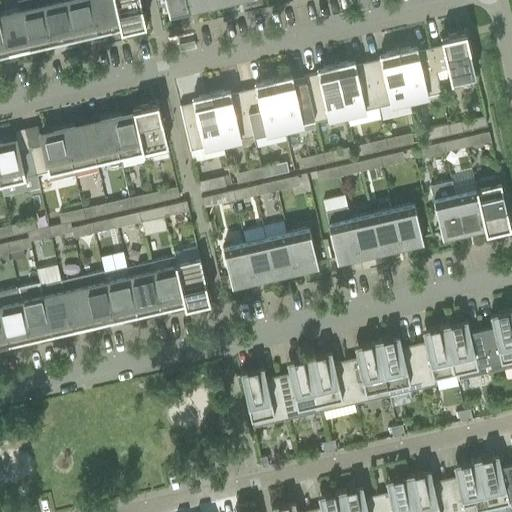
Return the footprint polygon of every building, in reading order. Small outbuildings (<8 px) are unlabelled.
[(39,0),(20,0),(18,1),(19,8),(20,12),(29,47),(41,44),(42,44),(49,42),(50,42),(49,41),(49,38),(41,4),(39,0)] [(39,0),(41,4),(49,38),(49,41),(50,42),(57,41),(58,40),(73,37),(64,0),(39,0)] [(89,0),(64,0),(73,37),(88,33),(89,33),(96,32),(96,31),(96,30),(96,28),(89,0)] [(89,0),(96,28),(96,30),(96,31),(97,31),(104,30),(105,30),(115,27),(119,26),(120,26),(113,0),(89,0)] [(139,0),(113,0),(120,26),(121,30),(136,26),(136,22),(144,20),(139,0)] [(165,0),(169,15),(182,12),(183,11),(190,10),(190,8),(189,6),(188,0),(165,0)] [(188,0),(189,6),(190,8),(190,10),(191,10),(198,8),(199,8),(211,5),(210,0),(188,0)] [(19,8),(0,12),(0,19),(7,48),(7,51),(8,52),(15,50),(16,50),(29,47),(20,12),(19,8)] [(441,44),(429,47),(439,92),(440,92),(435,71),(447,69),(450,80),(475,75),(465,35),(465,31),(464,31),(456,33),(455,33),(440,37),(441,44)] [(379,58),(367,61),(377,106),(408,99),(396,47),(396,50),(385,53),(385,57),(379,58)] [(397,47),(396,47),(408,99),(439,92),(429,47),(417,49),(410,51),(409,47),(397,50),(397,47)] [(317,72),(304,75),(315,121),(346,113),(334,61),(333,62),(334,64),(322,67),(323,71),(317,72)] [(335,61),(334,61),(346,113),(349,126),(380,119),(377,106),(367,61),(354,64),(348,65),(347,61),(335,64),(335,61)] [(272,76),(284,128),(315,121),(304,75),(292,78),(285,80),(285,76),(273,79),(272,76)] [(254,87),(242,90),(252,135),(284,128),(272,76),(271,76),(272,79),(260,81),(261,85),(254,87)] [(192,101),(179,104),(189,150),(221,142),(209,90),(209,93),(198,96),(199,100),(192,101)] [(210,90),(209,90),(221,142),(252,135),(242,90),(229,93),(223,94),(222,90),(210,93),(210,90)] [(147,104),(132,108),(134,116),(142,150),(142,151),(167,146),(157,106),(157,103),(156,102),(155,102),(148,104),(147,104)] [(110,115),(109,115),(109,117),(119,155),(137,151),(141,150),(142,150),(134,116),(133,116),(121,119),(120,114),(110,116),(110,115)] [(486,125),(484,115),(467,119),(470,129),(486,125)] [(100,124),(87,127),(95,161),(119,155),(109,117),(99,119),(100,124)] [(460,121),(447,124),(449,134),(462,131),(460,121)] [(429,128),(431,138),(449,134),(447,124),(429,128)] [(63,126),(62,126),(72,167),(74,174),(73,166),(95,161),(87,127),(75,130),(73,125),(63,127),(63,126)] [(41,144),(29,147),(36,174),(48,172),(50,180),(74,174),(72,167),(62,126),(63,127),(52,130),(54,134),(40,138),(41,144)] [(490,141),(488,131),(471,135),(473,145),(490,141)] [(402,134),(384,138),(386,148),(405,144),(402,134)] [(386,148),(384,138),(367,142),(369,152),(386,148)] [(457,138),(442,141),(445,151),(459,148),(457,138)] [(0,182),(36,174),(29,147),(18,150),(16,143),(2,146),(1,142),(0,141),(0,182)] [(445,151),(442,141),(428,145),(430,154),(445,151)] [(340,148),(322,153),(324,162),(342,158),(340,148)] [(324,162),(322,153),(304,157),(306,166),(324,162)] [(394,153),(379,156),(381,166),(396,162),(394,153)] [(381,166),(379,156),(365,159),(367,169),(381,166)] [(352,162),(337,165),(339,175),(354,172),(352,162)] [(278,163),(259,167),(262,177),(280,172),(278,163)] [(339,175),(337,165),(323,169),(325,179),(339,175)] [(262,177),(259,167),(242,171),(244,181),(262,177)] [(197,181),(199,191),(217,187),(215,177),(197,181)] [(289,177),(274,180),(276,190),(291,186),(289,177)] [(276,190),(274,180),(260,183),(262,193),(276,190)] [(451,180),(429,185),(430,185),(433,198),(441,237),(455,234),(456,234),(463,232),(463,231),(462,228),(455,195),(453,186),(452,182),(451,180)] [(474,181),(453,186),(455,195),(462,228),(463,231),(463,232),(464,232),(471,231),(471,230),(484,228),(484,231),(485,231),(475,187),(474,181)] [(476,187),(475,187),(485,231),(500,227),(501,227),(508,225),(509,225),(508,221),(499,182),(484,185),(476,187)] [(178,196),(178,194),(176,186),(159,190),(162,200),(178,196)] [(247,186),(232,190),(234,200),(249,196),(247,186)] [(234,200),(232,190),(217,193),(220,203),(234,200)] [(143,194),(128,197),(131,207),(145,204),(143,194)] [(131,207),(128,197),(114,200),(116,210),(131,207)] [(188,210),(186,202),(186,200),(169,204),(171,214),(188,210)] [(413,203),(391,208),(399,243),(400,245),(400,247),(401,247),(408,245),(422,242),(413,203)] [(81,208),(84,218),(98,214),(96,205),(81,208)] [(346,205),(325,210),(327,223),(336,261),(350,258),(351,258),(358,257),(358,256),(358,255),(357,253),(349,218),(346,205)] [(152,208),(138,211),(140,221),(155,218),(152,208)] [(391,208),(370,213),(379,252),(392,249),(393,248),(400,247),(400,245),(399,243),(391,208)] [(73,210),(58,213),(60,223),(61,223),(69,221),(75,220),(73,210)] [(140,221),(138,211),(123,215),(126,225),(140,221)] [(370,213),(349,218),(357,253),(358,255),(358,256),(359,256),(365,255),(366,255),(379,252),(370,213)] [(33,219),(18,222),(21,232),(26,231),(34,229),(35,229),(33,219)] [(106,219),(91,222),(93,232),(108,229),(106,219)] [(93,232),(91,222),(78,225),(80,235),(93,232)] [(60,223),(48,226),(50,236),(63,233),(61,223),(60,223)] [(0,226),(0,236),(12,234),(9,224),(0,226)] [(35,229),(34,229),(37,239),(50,236),(48,226),(35,229)] [(308,227),(286,232),(295,271),(317,266),(308,227)] [(286,232),(265,237),(274,276),(295,271),(286,232)] [(265,237),(244,242),(253,281),(274,276),(265,237)] [(20,238),(7,242),(9,251),(23,248),(20,238)] [(0,253),(9,251),(7,242),(0,243),(0,253)] [(253,281),(244,242),(222,247),(231,286),(253,281)] [(173,256),(149,261),(159,304),(160,306),(160,308),(161,308),(168,306),(183,302),(184,306),(174,262),(173,256)] [(198,257),(174,262),(184,306),(199,302),(200,302),(208,300),(209,300),(208,300),(208,296),(198,257)] [(127,266),(126,267),(137,313),(152,310),(153,309),(160,308),(149,261),(127,266)] [(57,262),(38,267),(41,282),(61,277),(57,262)] [(126,267),(103,272),(112,315),(113,317),(113,318),(114,318),(121,317),(122,317),(137,313),(126,267)] [(102,270),(81,275),(83,285),(92,323),(105,320),(106,320),(113,319),(113,318),(113,317),(112,315),(103,272),(102,270)] [(81,275),(60,280),(71,328),(92,323),(83,285),(81,275)] [(60,280),(39,284),(41,294),(50,333),(71,328),(60,280)] [(38,282),(17,286),(28,334),(36,332),(37,336),(38,336),(50,333),(41,294),(39,284),(38,282)] [(17,286),(0,290),(0,317),(6,343),(21,340),(22,340),(21,336),(28,334),(17,286)] [(491,325),(480,328),(490,371),(511,365),(511,308),(511,309),(496,312),(489,314),(491,325)] [(458,321),(443,324),(454,371),(456,379),(490,371),(480,328),(468,330),(466,319),(458,321)] [(424,341),(412,343),(422,387),(435,384),(433,376),(454,371),(443,324),(428,328),(421,329),(424,341)] [(391,336),(376,340),(388,395),(422,387),(412,343),(400,346),(398,335),(391,336)] [(356,356),(344,359),(354,402),(388,395),(376,340),(361,343),(353,345),(356,356)] [(323,352),(308,356),(320,410),(354,402),(344,359),(333,362),(332,362),(330,351),(323,352)] [(288,372),(276,375),(286,418),(320,410),(308,356),(293,359),(285,361),(288,372)] [(255,368),(239,372),(252,426),(286,418),(276,375),(265,377),(262,366),(255,368)] [(469,408),(463,410),(465,420),(471,418),(469,408)] [(401,424),(395,425),(397,436),(404,434),(401,424)] [(333,440),(327,441),(329,451),(336,450),(333,440)] [(490,455),(475,459),(485,506),(486,511),(508,511),(508,509),(511,507),(511,466),(511,462),(500,465),(499,465),(497,454),(490,455)] [(259,457),(261,465),(261,467),(268,465),(266,455),(259,457)] [(454,475),(443,478),(451,511),(486,511),(485,506),(475,459),(460,462),(452,464),(454,475)] [(422,471),(407,474),(415,511),(451,511),(443,478),(432,480),(431,481),(429,469),(422,471)] [(387,491),(375,493),(379,511),(415,511),(407,474),(392,478),(384,480),(387,491)] [(354,487),(339,490),(343,511),(379,511),(375,493),(364,496),(361,485),(354,487)] [(319,506),(308,509),(308,511),(343,511),(339,490),(324,494),(317,495),(319,506)] [(286,502),(270,506),(271,511),(308,511),(308,509),(296,511),(293,501),(286,502)]
